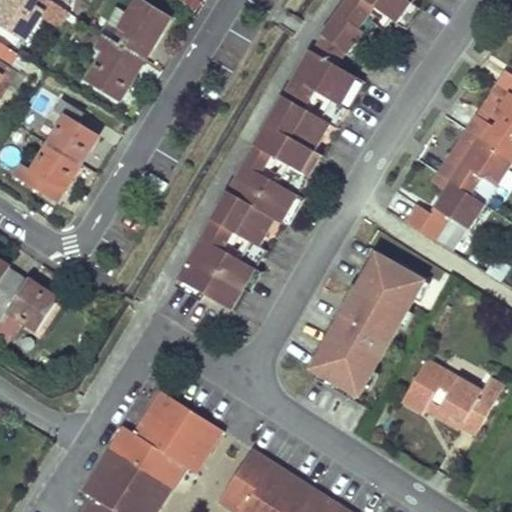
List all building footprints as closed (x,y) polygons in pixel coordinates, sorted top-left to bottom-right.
[(7,0),(0,12),(0,20),(27,38),(45,11),(52,0),(7,0)] [(55,0),(52,0),(45,11),(50,15),(59,2),(55,0)] [(106,52),(90,79),(122,98),(171,19),(140,0),(137,0),(122,25),(132,32),(124,44),(109,36),(101,48),(106,52)] [(346,0),(320,37),(345,53),(363,31),(370,35),(377,26),(383,29),(391,18),(398,23),(412,3),(413,0),(346,0)] [(412,3),(398,23),(405,27),(418,8),(412,3)] [(320,37),(309,52),(337,68),(345,53),(320,37)] [(0,81),(3,76),(13,81),(20,70),(13,65),(20,54),(0,41),(0,81)] [(309,52),(180,278),(227,305),(251,263),(242,258),(253,241),(261,246),(277,220),(293,191),(279,183),(290,165),(304,172),(320,144),(332,122),(323,116),(333,100),(341,105),(356,79),(337,68),(309,52)] [(20,54),(13,65),(20,70),(27,58),(20,54)] [(511,75),(505,71),(497,82),(511,92),(511,75)] [(3,76),(0,81),(0,94),(4,95),(13,81),(3,76)] [(333,100),(323,116),(332,122),(339,126),(363,83),(356,79),(341,105),(333,100)] [(475,115),(466,129),(497,150),(511,159),(511,92),(497,82),(479,110),(484,113),(480,118),(475,115)] [(23,165),(17,174),(54,199),(62,188),(69,176),(74,179),(92,149),(86,145),(95,132),(80,123),(85,114),(63,99),(57,109),(66,117),(33,169),(23,165)] [(472,195),(487,205),(511,166),(511,159),(497,150),(466,129),(437,171),(472,195)] [(95,132),(86,145),(92,149),(100,135),(95,132)] [(293,191),(277,220),(282,223),(326,148),(320,144),(304,172),(290,165),(279,183),(293,191)] [(446,190),(435,206),(453,217),(471,229),(487,205),(472,195),(437,171),(431,180),(446,190)] [(69,176),(62,188),(67,191),(74,179),(69,176)] [(417,204),(405,221),(437,240),(448,224),(430,213),(417,204)] [(435,206),(430,213),(448,224),(453,217),(435,206)] [(251,263),(227,305),(233,308),(267,249),(261,246),(253,241),(242,258),(251,263)] [(337,323),(311,367),(359,395),(426,280),(379,253),(348,306),(353,309),(342,327),(337,323)] [(0,259),(0,266),(7,271),(10,266),(0,259)] [(0,317),(5,321),(12,311),(38,329),(59,296),(45,288),(42,294),(29,286),(7,271),(0,266),(0,317)] [(32,280),(29,286),(42,294),(45,288),(32,280)] [(348,306),(337,323),(342,327),(353,309),(348,306)] [(429,357),(406,396),(429,410),(430,407),(435,400),(468,417),(464,423),(480,431),(506,384),(490,374),(483,387),(429,357)] [(122,426),(83,488),(93,495),(82,511),(159,511),(189,467),(216,424),(160,388),(133,431),(122,426)] [(435,400),(430,407),(462,426),(464,423),(468,417),(435,400)] [(216,424),(189,467),(198,474),(226,430),(216,424)] [(351,511),(253,448),(226,492),(232,509),(236,511),(351,511)] [(226,492),(220,502),(232,509),(226,492)]
